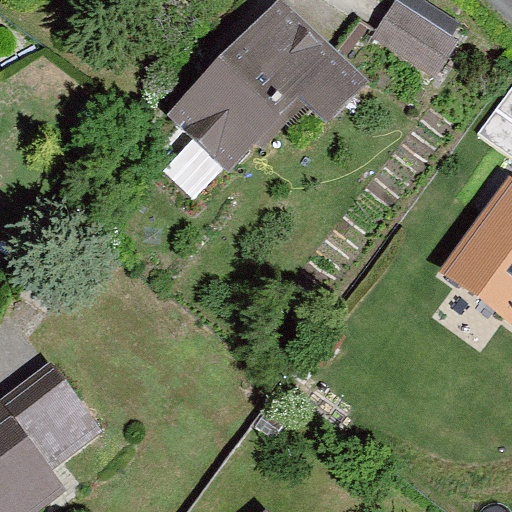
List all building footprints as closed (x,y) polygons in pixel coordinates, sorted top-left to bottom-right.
[(461,28),(418,0),(400,0),(372,42),(434,84),(460,46),(452,40),(461,28)] [(371,88),(281,4),(169,124),(231,182),(300,109),(328,135),(371,88)] [(511,91),(478,136),(511,162),(511,91)] [(511,185),(510,184),(440,280),(511,332),(511,185)] [(105,438),(53,368),(0,407),(0,511),(46,511),(67,496),(52,476),(105,438)]
